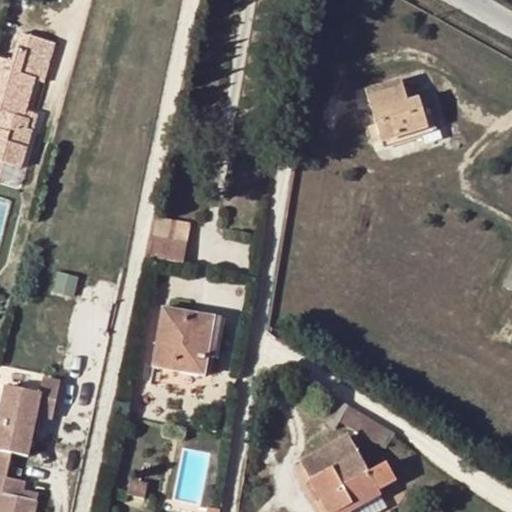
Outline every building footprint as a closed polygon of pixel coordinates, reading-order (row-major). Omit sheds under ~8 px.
[(55,42),(21,32),(13,62),(0,57),(0,161),(6,163),(22,168),(33,130),(26,128),(29,119),(23,118),(25,111),(35,79),(44,82),(55,42)] [(406,104),(401,88),(398,82),(364,93),(375,125),(380,139),(381,143),(426,127),(418,100),(412,102),(406,104)] [(407,86),(401,88),(406,104),(412,102),(407,86)] [(425,98),(418,100),(426,127),(381,143),(383,150),(436,132),(425,98)] [(39,115),(25,111),(23,118),(29,119),(26,128),(33,130),(34,131),(39,115)] [(380,139),(375,125),(367,127),(371,142),(380,139)] [(185,241),(152,235),(147,257),(181,264),(185,241)] [(511,268),(503,287),(511,291),(511,268)] [(186,319),(187,313),(162,309),(152,366),(203,375),(206,358),(201,357),(207,323),(186,319)] [(219,319),(187,313),(186,319),(207,323),(201,357),(206,358),(213,359),(219,319)] [(8,386),(0,422),(0,450),(12,453),(28,457),(33,431),(37,415),(43,416),(54,419),(62,382),(45,379),(42,394),(8,386)] [(329,399),(315,422),(331,432),(337,421),(346,408),(329,399)] [(266,408),(261,415),(273,427),(279,420),(266,408)] [(350,429),(359,416),(346,408),(337,421),(350,429)] [(39,432),(43,416),(37,415),(33,431),(39,432)] [(387,434),(359,416),(350,429),(379,448),(387,434)] [(310,481),(308,482),(318,500),(324,511),(353,511),(379,497),(376,492),(394,482),(383,465),(366,474),(345,437),(299,463),(310,481)] [(12,453),(0,450),(0,476),(7,478),(12,453)] [(7,478),(0,476),(0,511),(35,511),(38,501),(22,497),(23,491),(26,481),(7,478)] [(146,485),(130,482),(127,496),(143,499),(146,485)] [(318,500),(308,482),(303,484),(313,503),(318,500)] [(39,495),(23,491),(22,497),(38,501),(39,495)]
